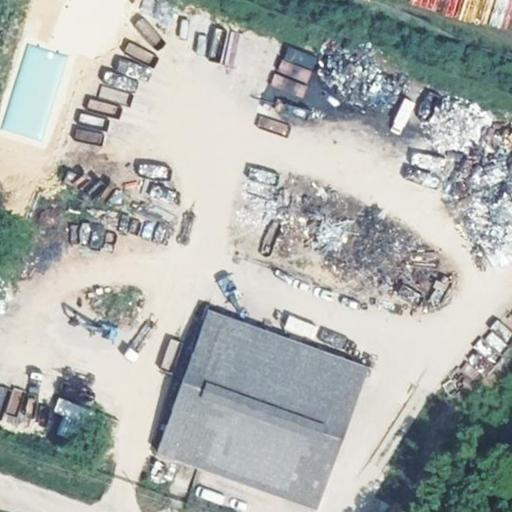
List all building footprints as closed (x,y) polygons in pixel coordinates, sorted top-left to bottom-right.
[(233,65),(240,32),(213,26),(206,59),(233,65)] [(0,130),(40,143),(67,55),(25,43),(0,127),(0,130)] [(286,50),(279,75),(305,83),(313,58),(286,50)] [(389,126),(399,132),(416,104),(405,97),(389,126)] [(79,113),(74,140),(99,144),(104,118),(79,113)] [(257,116),(255,127),(286,133),(288,121),(257,116)] [(138,162),(137,174),(166,177),(167,164),(138,162)] [(81,224),(80,245),(101,246),(102,225),(81,224)] [(207,308),(153,451),(316,509),(368,364),(207,308)]
